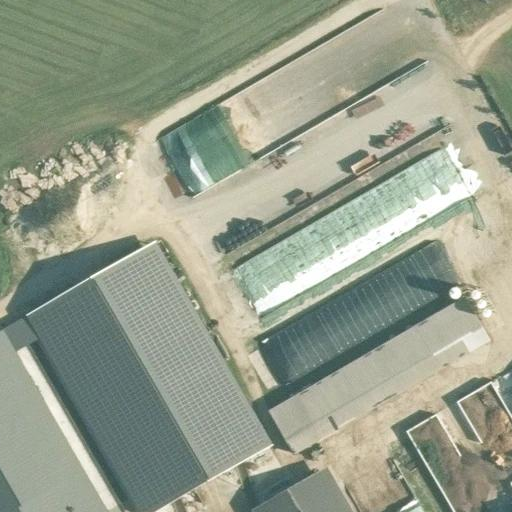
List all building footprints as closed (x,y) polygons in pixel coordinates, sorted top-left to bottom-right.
[(215,247),(479,120),(454,68),(190,195),(215,247)] [(451,151),(231,259),(246,290),(250,288),(259,308),(476,202),(451,151)] [(356,338),(423,305),(404,265),(256,335),(278,381),(358,343),(356,338)] [(38,335),(137,511),(174,511),(269,459),(161,266),(38,335)] [(466,296),(270,410),(296,454),(492,340),(466,296)] [(0,511),(101,511),(2,340),(0,340),(0,511)] [(335,511),(314,475),(271,499),(278,511),(335,511)] [(259,506),(262,511),(278,511),(271,499),(259,506)]
